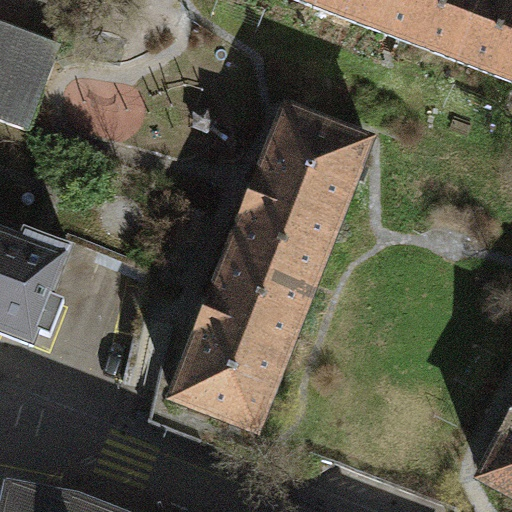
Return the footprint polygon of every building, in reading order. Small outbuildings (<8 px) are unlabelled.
[(294,0),(293,4),(439,59),(461,0),(294,0)] [(511,0),(461,0),(439,59),(511,85),(511,0)] [(51,48),(0,28),(0,123),(19,131),(51,48)] [(288,112),(231,257),(313,289),(370,144),(288,112)] [(0,338),(32,351),(69,252),(23,235),(15,252),(0,246),(0,338)] [(258,434),(313,289),(231,257),(175,401),(258,434)] [(365,354),(340,419),(437,456),(462,392),(365,354)] [(511,503),(511,399),(470,482),(511,503)]
